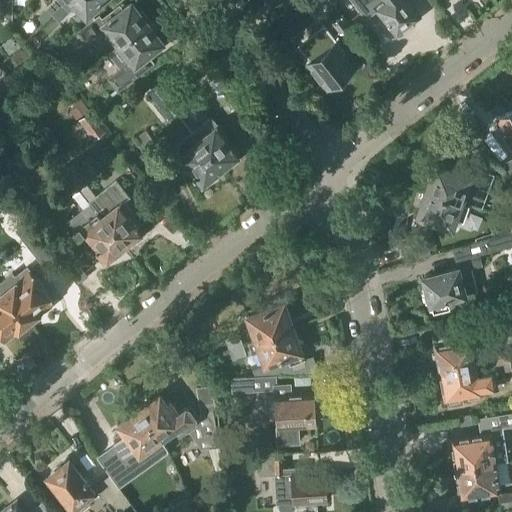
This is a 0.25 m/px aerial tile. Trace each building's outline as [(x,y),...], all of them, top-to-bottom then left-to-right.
[(52,16),(68,0),(54,0),(45,9),(52,16)] [(87,16),(102,0),(68,0),(52,16),(59,23),(76,5),(87,16)] [(86,44),(93,38),(100,33),(104,38),(109,34),(118,45),(147,23),(128,0),(124,0),(102,18),(99,14),(77,32),(86,44)] [(384,0),(375,7),(396,34),(418,16),(405,0),(384,0)] [(350,26),(350,25),(342,15),(331,24),(340,34),(350,26)] [(117,93),(142,73),(153,64),(146,56),(163,43),(147,23),(118,45),(107,54),(120,70),(107,80),(117,93)] [(327,86),(355,64),(333,36),(324,24),(311,33),(324,50),(308,63),(327,86)] [(0,89),(8,85),(1,74),(0,75),(0,89)] [(155,89),(175,114),(182,108),(162,83),(155,89)] [(169,119),(175,114),(155,89),(149,93),(169,119)] [(70,111),(77,119),(88,110),(79,99),(74,103),(77,106),(70,111)] [(511,112),(498,119),(511,146),(511,144),(511,158),(502,163),(509,174),(511,178),(511,112)] [(105,132),(90,113),(79,121),(93,141),(105,132)] [(194,137),(221,170),(240,154),(211,118),(198,128),(201,132),(194,137)] [(469,143),(473,148),(486,165),(496,159),(483,141),(470,124),(453,136),(461,148),(469,143)] [(145,131),(135,138),(147,156),(158,149),(145,131)] [(200,186),(221,170),(194,137),(188,142),(185,139),(172,149),(200,186)] [(429,190),(429,191),(460,203),(468,205),(481,208),(493,174),(471,166),(467,177),(438,166),(434,176),(428,179),(426,185),(429,190)] [(70,178),(124,247),(131,240),(135,242),(142,237),(141,233),(143,232),(129,214),(132,212),(125,203),(122,205),(121,203),(128,197),(116,181),(95,197),(86,185),(76,173),(70,178)] [(115,254),(124,247),(70,178),(62,184),(72,196),(78,191),(89,204),(67,222),(78,236),(81,234),(83,237),(81,241),(83,245),(86,248),(91,247),(103,263),(105,261),(109,262),(115,258),(115,254)] [(420,200),(423,205),(419,216),(451,228),(454,218),(463,221),(468,205),(460,203),(429,191),(428,192),(423,194),(420,200)] [(40,264),(52,256),(27,222),(16,230),(40,264)] [(449,305),(458,303),(456,297),(474,293),(477,292),(471,269),(482,266),(479,255),(511,246),(511,232),(452,248),(458,269),(424,277),(431,304),(432,304),(434,313),(450,308),(449,305)] [(87,277),(72,259),(62,267),(77,285),(87,277)] [(0,282),(0,284),(29,321),(31,320),(34,321),(40,317),(41,312),(54,302),(29,271),(18,280),(12,273),(0,282)] [(28,322),(29,321),(0,284),(0,334),(4,341),(18,330),(21,331),(27,327),(28,322)] [(249,344),(292,329),(283,304),(282,304),(279,296),(268,300),(271,308),(249,316),(257,340),(249,343),(249,344)] [(301,352),(292,329),(249,344),(252,353),(261,350),(265,364),(261,366),(264,376),(276,375),(294,374),(291,363),(302,359),(299,352),(301,352)] [(437,347),(442,373),(479,366),(477,356),(475,357),(472,340),(452,344),(451,335),(437,337),(439,346),(437,347)] [(229,351),(243,346),(240,337),(226,341),(229,351)] [(243,346),(229,351),(232,359),(246,354),(243,346)] [(491,364),(511,360),(509,350),(489,354),(491,364)] [(442,373),(447,399),(448,398),(450,407),(463,405),(462,396),(482,392),(482,391),(495,388),(493,374),(511,370),(511,359),(511,360),(491,364),(492,372),(480,374),(479,366),(442,373)] [(246,391),(273,389),(277,389),(276,383),(276,375),(264,376),(245,377),(231,378),(232,392),(246,391)] [(277,389),(273,389),(273,397),(292,395),(291,382),(276,383),(277,389)] [(159,395),(139,409),(160,439),(173,429),(178,436),(188,437),(191,435),(202,450),(209,448),(216,472),(225,470),(212,391),(196,392),(200,415),(197,417),(189,407),(184,406),(177,411),(168,400),(165,403),(159,395)] [(315,424),(312,394),(292,395),(273,397),(266,397),(267,412),(277,411),(278,426),(276,426),(277,445),(300,443),(298,425),(315,424)] [(118,424),(124,432),(112,441),(127,462),(110,474),(123,493),(131,487),(142,480),(138,475),(146,469),(147,464),(140,453),(160,439),(139,409),(118,424)] [(506,461),(508,461),(503,428),(511,427),(511,413),(483,417),(486,436),(460,439),(458,439),(452,439),(456,463),(458,465),(458,469),(507,462),(506,461)] [(257,447),(257,456),(274,455),(273,446),(257,447)] [(274,455),(257,456),(259,476),(303,473),(302,453),(274,455)] [(76,511),(82,511),(91,505),(85,498),(93,492),(68,460),(48,477),(76,511)] [(507,462),(458,469),(459,473),(457,475),(460,496),(467,495),(468,494),(498,490),(497,484),(509,482),(507,462)] [(276,505),(294,503),(327,501),(324,473),(292,475),(274,477),(276,505)] [(94,486),(113,511),(119,511),(131,504),(109,475),(94,486)] [(511,492),(498,494),(500,509),(511,506),(511,492)] [(49,511),(39,498),(29,505),(34,511),(25,511),(17,501),(2,511),(49,511)]
